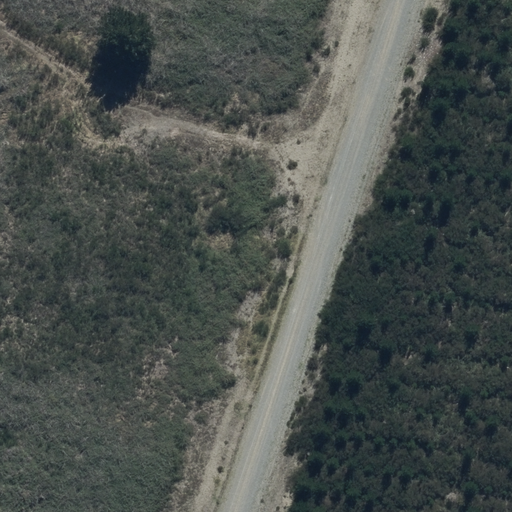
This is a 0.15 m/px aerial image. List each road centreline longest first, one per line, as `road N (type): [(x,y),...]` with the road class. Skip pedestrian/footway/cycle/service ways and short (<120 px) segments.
road 1 (track): [(407,0),(244,511)]
road 2 (track): [(0,15),(343,198)]
